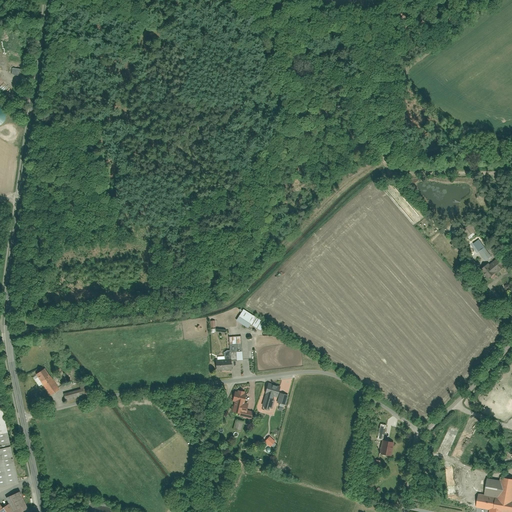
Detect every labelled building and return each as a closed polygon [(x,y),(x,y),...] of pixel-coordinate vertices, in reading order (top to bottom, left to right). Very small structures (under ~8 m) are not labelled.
[(21,76),(23,69),(14,68),(13,74),(21,76)] [(475,233),(469,224),(463,229),(469,238),(475,233)] [(485,247),(479,252),(485,260),(491,255),(485,247)] [(489,262),(480,269),(487,278),(497,271),(497,272),(505,266),(498,257),(489,264),(489,262)] [(255,316),(243,309),(238,316),(250,323),(255,316)] [(250,323),(238,316),(236,320),(248,327),(250,323)] [(255,316),(250,323),(260,330),(265,322),(255,316)] [(240,336),(229,337),(230,351),(236,351),(241,351),(240,336)] [(224,359),(216,360),(217,370),(231,369),(230,359),(224,359)] [(50,376),(44,368),(36,373),(49,395),(59,389),(50,376)] [(280,387),(268,383),(265,392),(274,395),(277,396),(280,387)] [(80,389),(63,393),(65,400),(88,394),(86,388),(80,389)] [(237,392),(234,391),(232,400),(234,401),(232,411),(239,413),(239,415),(251,418),(252,411),(246,410),(248,403),(244,402),(246,394),(244,393),(244,392),(237,390),(237,392)] [(272,399),(274,395),(265,392),(261,405),(263,405),(262,408),(268,410),(269,407),(271,408),(274,399),(272,399)] [(287,395),(280,392),(277,402),(285,404),(287,395)] [(1,406),(0,406),(0,485),(17,482),(1,406)] [(235,419),(232,430),(240,431),(242,421),(235,419)] [(274,441),(269,436),(265,440),(269,445),(274,441)] [(393,442),(383,440),(380,454),(390,456),(393,442)] [(511,511),(511,477),(498,475),(497,481),(487,479),(484,495),(479,494),(477,507),(511,511)] [(18,491),(6,497),(9,503),(13,511),(18,511),(26,509),(18,491)] [(1,508),(0,508),(0,511),(13,511),(9,503),(1,508)]
